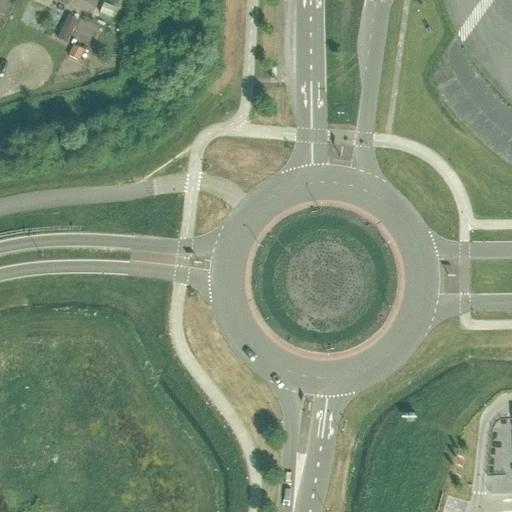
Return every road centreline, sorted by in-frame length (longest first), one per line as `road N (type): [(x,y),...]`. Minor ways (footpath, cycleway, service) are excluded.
road 1 (unclassified): [(0,207),(192,183),(216,188),(249,217)]
road 2 (primary): [(229,254),(92,241),(0,250)]
road 3 (primary): [(0,276),(81,265),(225,286)]
road 4 (secondary): [(354,188),(378,0)]
road 5 (secondary): [(310,0),(311,184)]
road 6 (secondary): [(325,381),(376,366),(412,327),(420,302)]
road 7 (secondary): [(291,375),(296,502)]
road 8 (secondary): [(296,502),(317,452),(325,381)]
